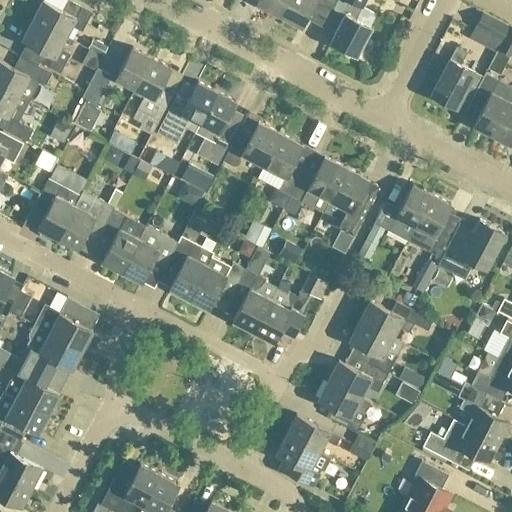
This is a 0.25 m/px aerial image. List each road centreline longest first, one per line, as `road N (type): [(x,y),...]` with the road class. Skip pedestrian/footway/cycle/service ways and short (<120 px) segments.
road 1 (residential): [(386,122),(150,0)]
road 2 (residential): [(142,308),(0,235)]
road 3 (residential): [(281,379),(142,308)]
road 4 (residential): [(511,187),(386,122)]
road 5 (residential): [(241,470),(117,404)]
road 6 (residential): [(386,122),(449,0)]
road 7 (residential): [(117,404),(60,511)]
road 8 (residential): [(281,379),(294,353),(322,344),(351,289)]
